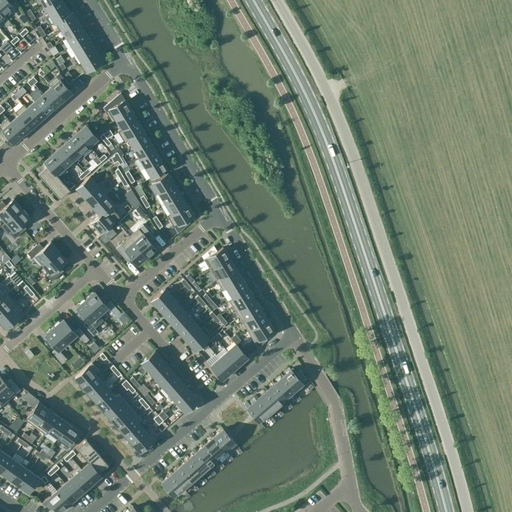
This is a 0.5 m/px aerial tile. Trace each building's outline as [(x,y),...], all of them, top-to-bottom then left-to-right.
[(0,0),(0,10),(3,14),(12,6),(8,0),(0,0)] [(53,0),(44,6),(49,14),(64,5),(65,5),(64,3),(61,0),(53,0)] [(65,5),(64,5),(49,14),(54,22),(64,16),(70,12),(65,5)] [(61,29),(64,28),(77,20),(72,11),(70,12),(64,16),(54,22),(60,31),(62,30),(61,29)] [(62,30),(64,33),(66,37),(82,28),(77,20),(64,28),(61,29),(62,30)] [(25,28),(19,33),(22,36),(28,31),(25,28)] [(82,28),(66,37),(71,46),(87,36),(82,28)] [(16,36),(10,41),(13,44),(19,39),(16,36)] [(87,36),(71,46),(76,54),(92,44),(87,36)] [(7,41),(0,46),(0,47),(1,49),(4,52),(4,53),(11,47),(7,41)] [(81,62),(97,52),(92,44),(76,54),(81,62)] [(52,46),(49,48),(52,53),(52,54),(58,51),(54,45),(52,46)] [(79,63),(85,72),(102,61),(97,52),(81,62),(79,63)] [(60,55),(55,58),(56,60),(59,64),(64,61),(60,55)] [(59,72),(47,83),(62,100),(71,92),(66,86),(69,84),(59,72)] [(54,106),(62,100),(47,83),(50,86),(43,93),(54,106)] [(43,93),(35,100),(46,113),(54,106),(43,93)] [(118,94),(103,107),(112,122),(116,119),(131,110),(125,99),(122,100),(118,94)] [(38,121),(46,113),(35,100),(27,107),(23,103),(23,104),(38,121)] [(23,104),(15,111),(30,128),(38,121),(23,104)] [(131,110),(116,119),(122,129),(137,119),(131,110)] [(7,118),(22,135),(30,128),(15,111),(18,115),(10,121),(7,118)] [(0,127),(13,142),(22,135),(7,118),(0,123),(0,127)] [(137,119),(122,129),(118,131),(124,142),(129,140),(144,130),(137,119)] [(77,132),(89,145),(97,138),(85,124),(77,132)] [(144,130),(129,140),(134,149),(149,140),(144,130)] [(77,132),(69,139),(81,152),(89,145),(77,132)] [(69,139),(60,146),(72,160),(81,152),(69,139)] [(149,140),(134,149),(140,158),(155,149),(149,140)] [(72,160),(60,146),(52,153),(64,167),(72,160)] [(155,149),(140,158),(145,167),(160,158),(155,149)] [(44,161),(47,164),(55,172),(56,174),(57,174),(64,167),(52,153),(44,161)] [(160,158),(145,167),(151,176),(166,167),(160,158)] [(47,164),(38,173),(45,181),(55,172),(47,164)] [(45,181),(52,189),(63,180),(57,174),(56,174),(55,172),(45,181)] [(158,192),(174,183),(167,173),(152,182),(158,192)] [(76,187),(84,196),(98,185),(90,176),(76,187)] [(70,189),(67,185),(63,180),(52,189),(60,198),(70,189)] [(101,182),(98,185),(84,196),(92,206),(106,194),(109,191),(101,182)] [(165,203),(180,193),(174,183),(158,192),(165,203)] [(167,216),(186,204),(180,193),(165,203),(171,213),(167,215),(167,216)] [(92,206),(100,214),(100,215),(106,210),(114,203),(106,194),(92,206)] [(0,215),(5,221),(21,207),(13,199),(4,207),(0,202),(0,215)] [(167,216),(178,233),(190,222),(187,218),(193,214),(186,204),(167,216)] [(21,207),(5,221),(9,225),(4,230),(8,234),(9,233),(14,238),(24,230),(19,225),(29,216),(21,207)] [(114,220),(106,210),(100,215),(100,214),(92,221),(100,231),(114,220)] [(148,239),(152,235),(142,224),(129,236),(146,256),(155,248),(148,239)] [(130,255),(138,264),(146,256),(129,236),(116,247),(125,259),(130,255)] [(50,241),(41,249),(36,244),(27,253),(31,258),(35,255),(42,264),(58,250),(50,241)] [(201,256),(210,269),(229,257),(223,247),(217,250),(214,245),(201,256)] [(56,267),(64,261),(66,259),(64,257),(58,250),(42,264),(50,273),(46,276),(51,281),(61,273),(56,267)] [(235,268),(229,257),(210,269),(216,279),(235,268)] [(222,290),(226,287),(241,278),(235,268),(216,279),(222,290)] [(11,273),(10,275),(17,284),(22,280),(18,275),(14,271),(11,273)] [(226,287),(233,297),(248,288),(241,278),(226,287)] [(151,299),(159,308),(172,296),(165,288),(151,299)] [(254,299),(248,288),(233,297),(228,300),(235,310),(254,299)] [(94,291),(85,299),(98,314),(107,306),(115,316),(120,312),(110,300),(106,304),(94,291)] [(0,315),(15,303),(7,294),(0,299),(0,315)] [(179,304),(172,296),(159,308),(166,316),(179,304)] [(98,314),(85,299),(76,307),(88,320),(83,324),(93,335),(98,331),(90,322),(98,314)] [(260,309),(254,299),(235,310),(241,320),(260,309)] [(0,315),(0,320),(6,327),(23,312),(15,303),(0,315)] [(166,316),(173,324),(186,313),(179,304),(166,316)] [(241,320),(247,331),(267,319),(260,309),(241,320)] [(186,313),(173,324),(180,333),(193,321),(186,313)] [(123,314),(118,318),(124,324),(128,320),(123,314)] [(63,318),(54,326),(67,341),(76,334),(84,343),(89,339),(79,328),(74,332),(63,318)] [(273,330),(267,319),(247,331),(257,347),(269,337),(267,333),(273,330)] [(180,333),(187,341),(201,329),(193,321),(180,333)] [(58,349),(64,344),(67,341),(54,326),(45,334),(56,347),(52,351),(62,362),(66,358),(58,349)] [(208,337),(201,329),(187,341),(194,349),(208,337)] [(94,343),(89,347),(94,352),(99,348),(94,343)] [(235,343),(227,350),(238,364),(247,356),(235,343)] [(24,353),(29,358),(34,354),(29,349),(24,353)] [(141,362),(149,370),(162,358),(155,350),(141,362)] [(230,371),(238,364),(227,350),(219,358),(230,371)] [(169,366),(162,358),(149,370),(156,378),(169,366)] [(230,371),(219,358),(210,365),(222,378),(230,371)] [(82,385),(99,370),(91,362),(74,377),(82,385)] [(176,375),(169,366),(156,378),(163,386),(176,375)] [(290,369),(281,377),(293,390),(306,379),(300,369),(295,374),(290,369)] [(89,393),(102,382),(96,374),(99,371),(99,370),(82,385),(89,393)] [(176,375),(163,386),(170,394),(183,383),(176,375)] [(0,394),(6,401),(20,389),(12,379),(6,384),(0,376),(0,394)] [(281,377),(273,384),(284,398),(293,390),(281,377)] [(126,389),(128,388),(131,385),(126,379),(121,383),(126,389)] [(96,401),(109,390),(102,382),(89,393),(96,401)] [(190,391),(183,383),(170,394),(177,402),(190,391)] [(284,398),(273,384),(264,392),(276,405),(284,398)] [(109,390),(96,401),(103,410),(120,395),(120,394),(116,397),(109,390)] [(198,399),(190,391),(177,402),(184,411),(198,399)] [(264,392),(256,399),(267,412),(276,405),(264,392)] [(110,418),(127,403),(120,395),(103,410),(110,418)] [(267,412),(256,399),(247,407),(258,420),(267,412)] [(35,427),(48,408),(38,401),(25,419),(35,427)] [(134,411),(127,403),(110,418),(117,426),(134,411)] [(45,434),(47,430),(48,430),(58,415),(48,408),(35,427),(45,434)] [(117,426),(124,434),(141,419),(134,411),(117,426)] [(58,415),(48,430),(57,437),(68,422),(58,415)] [(142,419),(141,419),(124,434),(132,442),(145,430),(138,423),(142,419)] [(74,435),(78,430),(68,422),(57,437),(71,447),(80,439),(74,435)] [(213,436),(225,449),(234,441),(222,428),(213,436)] [(132,442),(139,451),(152,439),(145,430),(132,442)] [(225,449),(213,436),(205,443),(216,457),(225,449)] [(76,447),(83,455),(92,447),(85,439),(76,447)] [(216,457),(205,443),(196,451),(208,464),(216,457)] [(83,455),(88,462),(89,461),(91,463),(99,456),(92,447),(83,455)] [(0,454),(0,470),(1,472),(11,457),(2,451),(0,454)] [(208,464),(196,451),(188,458),(199,472),(208,464)] [(91,463),(98,472),(107,464),(99,456),(91,463)] [(20,464),(11,457),(1,472),(10,478),(20,464)] [(179,466),(191,479),(199,472),(188,458),(179,466)] [(89,461),(88,462),(81,468),(78,464),(78,465),(92,482),(101,474),(98,472),(91,463),(89,461)] [(29,470),(20,464),(10,478),(19,484),(29,470)] [(69,472),(84,489),(92,482),(78,465),(69,472)] [(170,473),(182,487),(191,479),(179,466),(170,473)] [(29,470),(19,484),(28,491),(38,476),(29,470)] [(64,483),(76,496),(84,489),(69,472),(72,476),(64,483)] [(182,487),(170,473),(162,481),(173,495),(182,487)] [(64,483),(56,490),(68,503),(76,496),(64,483)] [(59,511),(68,503),(56,490),(42,503),(41,503),(50,509),(54,506),(59,511)]
